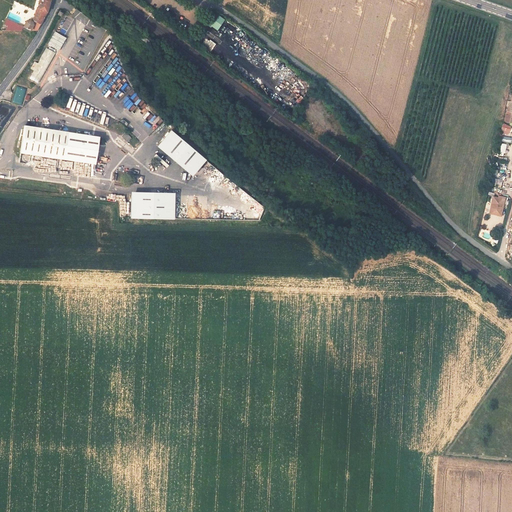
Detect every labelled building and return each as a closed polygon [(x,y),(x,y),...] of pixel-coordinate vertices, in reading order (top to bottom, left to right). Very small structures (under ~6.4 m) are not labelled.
[(33,22),(39,25),(46,13),(49,0),(41,0),(37,15),(35,16),(33,15),(30,20),(33,22)] [(218,14),(210,25),(217,30),(225,19),(218,14)] [(69,27),(70,28),(73,19),(67,16),(62,28),(68,31),(69,27)] [(6,18),(3,23),(8,25),(5,31),(21,31),(23,27),(6,18)] [(30,20),(28,20),(23,27),(21,31),(27,30),(33,22),(30,20)] [(39,25),(33,22),(27,30),(37,30),(39,25)] [(59,51),(66,38),(55,32),(48,45),(59,51)] [(143,32),(139,38),(149,44),(152,39),(143,32)] [(37,82),(53,53),(45,49),(37,63),(34,61),(30,68),(33,70),(29,78),(37,82)] [(16,85),(12,102),(22,105),(27,88),(16,85)] [(108,97),(114,100),(118,94),(112,90),(108,97)] [(0,101),(0,117),(5,119),(10,108),(3,105),(4,103),(1,100),(0,101)] [(502,123),(500,132),(509,134),(511,125),(502,123)] [(95,164),(99,136),(23,126),(19,153),(95,164)] [(206,160),(170,130),(156,147),(192,176),(206,160)] [(126,132),(122,136),(127,142),(132,138),(126,132)] [(48,158),(47,166),(57,167),(58,159),(48,158)] [(175,192),(131,192),(131,219),(175,219),(175,192)] [(504,199),(492,196),(490,209),(498,210),(497,215),(500,216),(504,199)]
